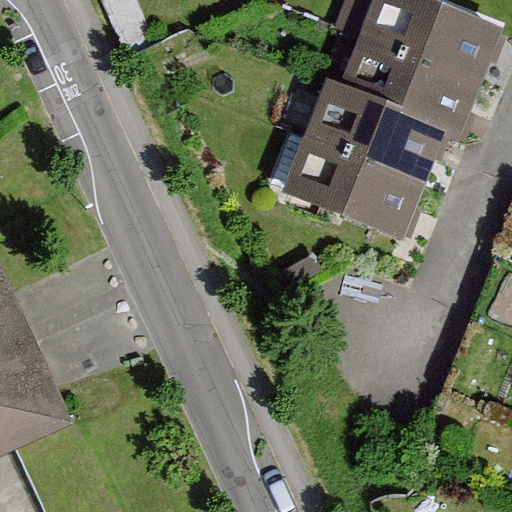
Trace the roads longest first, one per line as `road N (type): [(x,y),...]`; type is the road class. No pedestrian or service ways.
road 1 (residential): [(263,511),(26,0)]
road 2 (residential): [(511,141),(406,388)]
